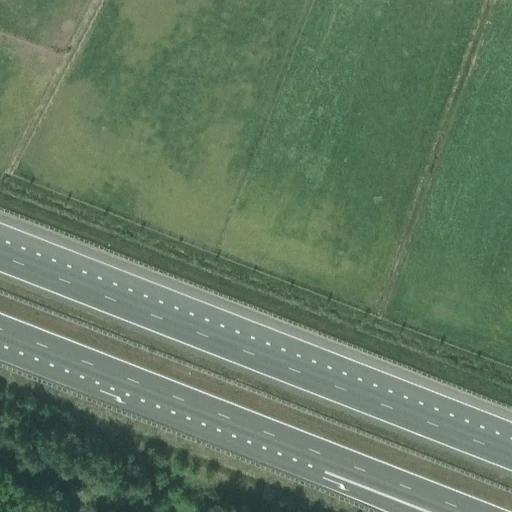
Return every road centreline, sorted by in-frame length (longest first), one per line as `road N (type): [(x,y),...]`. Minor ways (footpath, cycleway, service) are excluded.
road 1 (motorway): [(511,456),(0,257)]
road 2 (motorway): [(0,332),(322,457)]
road 3 (motorway): [(322,457),(463,511)]
